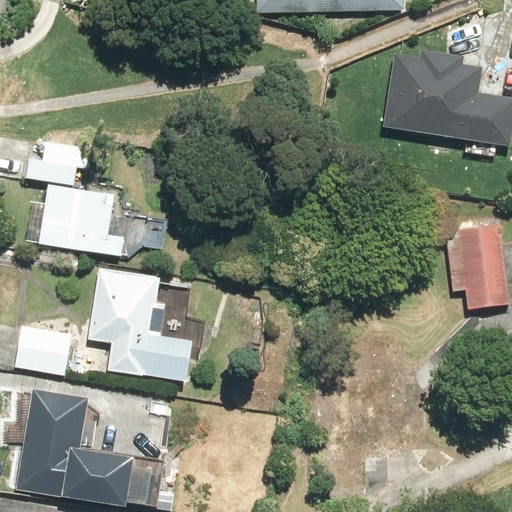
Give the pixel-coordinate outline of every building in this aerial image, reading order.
[(258,0),(259,13),(407,12),(407,0),(258,0)] [(387,131),(393,132),(511,148),(511,99),(480,95),(483,70),(467,67),(468,58),(426,52),(425,61),(398,57),(387,131)] [(99,150),(32,143),(28,182),(94,190),(99,150)] [(114,237),(120,195),(52,186),(44,249),(130,260),(133,238),(114,237)] [(470,313),(511,309),(511,295),(506,226),(449,231),(455,294),(469,293),(470,313)] [(198,342),(166,339),(167,327),(158,326),(159,319),(169,320),(170,307),(160,306),(163,279),(99,273),(91,345),(116,347),(113,375),(194,382),(198,342)] [(25,327),(20,370),(70,376),(76,333),(25,327)] [(375,358),(399,359),(401,338),(377,336),(375,358)] [(378,380),(379,368),(327,365),(322,459),(331,459),(329,503),(370,505),(372,462),(394,463),(398,381),(378,380)] [(20,496),(145,511),(169,511),(176,462),(151,459),(153,426),(92,419),(94,400),(33,392),(20,496)] [(128,398),(127,410),(171,416),(173,405),(128,398)]
